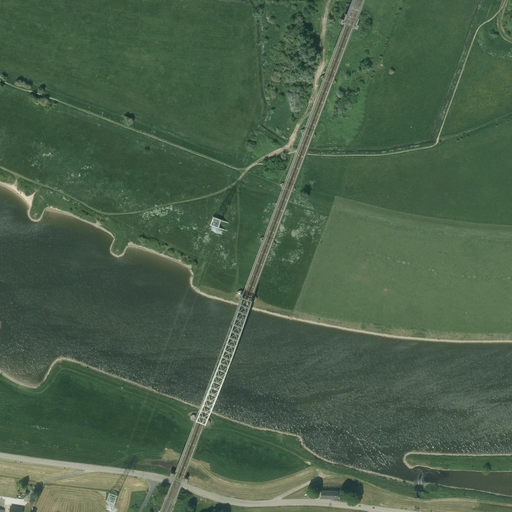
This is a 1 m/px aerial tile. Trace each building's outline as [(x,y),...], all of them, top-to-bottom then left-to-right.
[(322,79),(333,83),(336,82),(335,79),(324,75),(323,75),(321,76),(321,77),(321,79),(322,79)] [(302,133),(312,137),(315,136),(314,133),(304,129),(302,129),(301,130),(301,133),(302,133)] [(282,187),(292,191),(295,190),(294,187),(284,183),(282,183),(280,184),(281,186),(282,187)] [(262,241),(272,245),(275,244),(274,241),(263,237),(262,237),(260,238),(260,240),(262,241)] [(255,296),(247,293),(241,291),(240,290),(239,290),(239,291),(238,291),(237,292),(237,293),(237,294),(238,295),(238,296),(239,296),(253,301),(254,301),(255,301),(256,300),(256,299),(256,298),(256,297),(256,296),(255,296)] [(209,421),(208,420),(195,415),(194,415),(193,415),(192,415),(191,416),(190,417),(190,418),(191,419),(191,420),(192,420),(207,426),(208,426),(208,425),(209,425),(210,424),(210,423),(210,422),(210,421),(209,421)] [(169,476),(187,482),(188,478),(181,475),(171,472),(169,476)] [(338,499),(338,491),(321,490),(320,498),(338,499)]
